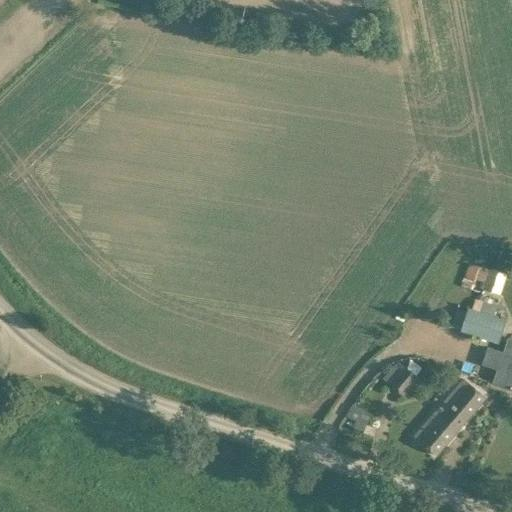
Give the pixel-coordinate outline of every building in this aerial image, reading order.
[(484,289),(490,270),(470,264),(462,287),(483,293),(484,289)] [(469,307),(462,329),(461,331),(490,341),(499,344),(507,320),(495,316),(473,309),(469,307)] [(462,329),(467,312),(457,309),(451,327),(461,331),(462,329)] [(511,339),(508,338),(504,351),(489,346),(485,357),(482,366),(497,371),(493,383),(511,389),(511,339)] [(434,373),(457,380),(458,380),(461,371),(435,362),(428,360),(427,361),(425,371),(432,372),(434,373)] [(403,396),(418,379),(398,361),(383,377),(403,396)] [(465,379),(415,437),(436,455),(486,397),(465,379)] [(371,415),(356,408),(352,406),(346,416),(357,421),(353,429),(363,433),(371,415)]
